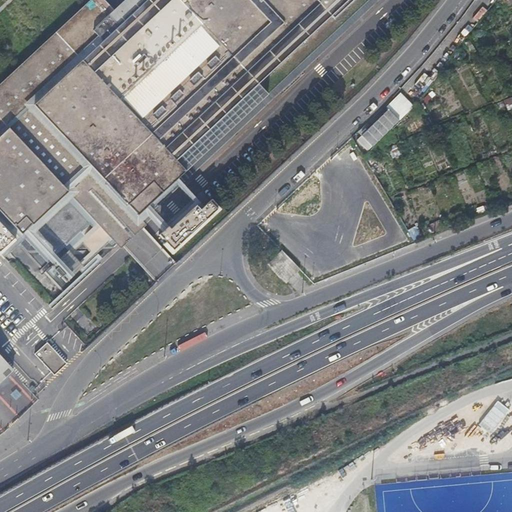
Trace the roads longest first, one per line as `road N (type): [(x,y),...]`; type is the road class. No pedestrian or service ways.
road 1 (motorway): [(511,251),(265,367),(0,506)]
road 2 (motorway): [(27,511),(274,381),(503,279)]
road 3 (motorway): [(511,251),(475,254),(364,295),(203,366),(29,458)]
road 4 (motorway): [(75,508),(322,394),(455,318),(503,279)]
road 5 (unclassified): [(223,242),(404,64),(456,0)]
road 6 (tertiary): [(284,308),(55,436)]
road 7 (unclassified): [(55,436),(63,407),(103,351),(223,242)]
road 8 (tertiary): [(511,219),(284,308)]
